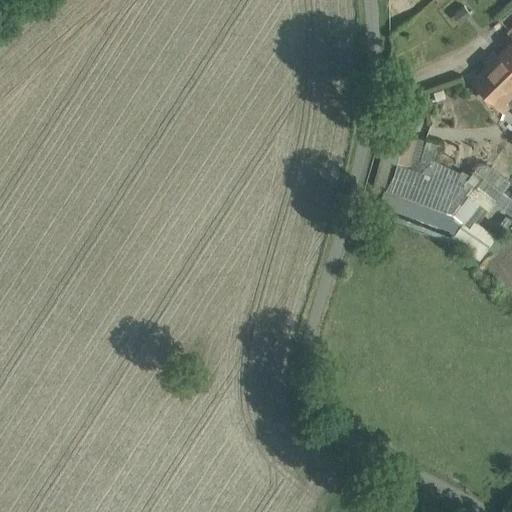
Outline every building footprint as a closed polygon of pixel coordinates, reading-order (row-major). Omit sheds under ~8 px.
[(511,26),(508,31),(511,35),(511,41),(498,55),(511,68),(511,26)] [(511,68),(498,55),(473,80),(503,109),(511,99),(511,68)] [(406,131),(389,127),(368,208),(375,211),(378,200),(388,162),(395,164),(397,164),(406,131)] [(457,230),(378,200),(375,211),(447,237),(450,239),(457,230)] [(489,245),(460,225),(457,230),(450,239),(479,260),(489,245)]
